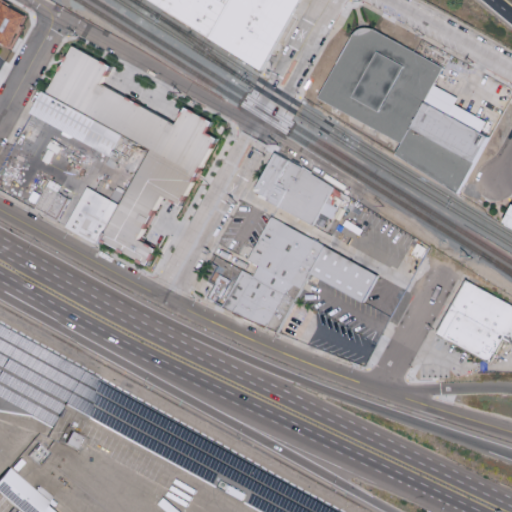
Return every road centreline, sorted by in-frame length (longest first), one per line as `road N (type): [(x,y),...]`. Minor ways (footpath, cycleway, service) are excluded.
road 1 (tertiary): [(511,435),(388,397),(207,322),(0,208)]
road 2 (primary): [(0,283),(471,511)]
road 3 (primary): [(0,286),(396,511)]
road 4 (primary): [(511,503),(138,319)]
road 5 (primary): [(511,457),(138,319)]
road 6 (tertiary): [(264,132),(57,12)]
road 7 (primary): [(138,319),(0,243)]
road 8 (tertiary): [(264,132),(330,0)]
road 9 (secondary): [(394,0),(511,70)]
road 10 (tertiary): [(172,304),(233,186)]
road 11 (primary): [(511,387),(379,393)]
road 12 (residential): [(0,118),(57,12)]
